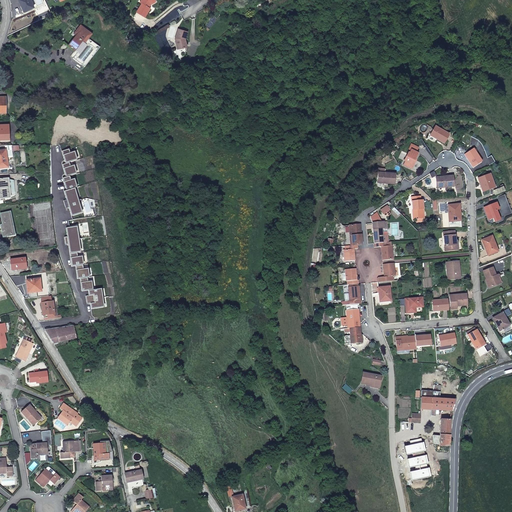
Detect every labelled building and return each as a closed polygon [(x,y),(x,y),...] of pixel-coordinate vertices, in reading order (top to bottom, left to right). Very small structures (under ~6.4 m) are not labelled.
[(30,0),(18,0),(24,11),(33,7),(30,0)] [(154,0),(141,0),(140,1),(142,2),(137,11),(145,16),(150,7),(149,6),(148,6),(150,2),(154,0)] [(77,34),(68,46),(74,52),(85,38),(88,40),(92,35),(80,25),(75,32),(77,34)] [(187,46),(185,38),(187,31),(178,28),(175,38),(177,38),(176,41),(177,48),(187,46)] [(8,126),(0,126),(0,140),(8,141),(8,126)] [(449,135),(435,127),(430,135),(444,144),(449,135)] [(418,148),(411,145),(409,150),(411,151),(409,153),(408,153),(404,161),(406,161),(404,165),(412,169),(416,161),(415,160),(418,154),(416,153),(418,148)] [(5,146),(5,151),(7,161),(13,161),(11,146),(5,146)] [(481,161),(473,149),(464,155),(473,167),(481,161)] [(395,174),(378,173),(377,182),(386,182),(385,184),(395,185),(395,174)] [(489,175),(478,179),(483,192),(494,188),(489,175)] [(435,178),(436,187),(445,186),(445,188),(454,187),(453,176),(435,178)] [(8,179),(0,179),(0,200),(10,198),(8,179)] [(413,219),(422,218),(421,209),(423,209),(422,201),(420,201),(420,197),(411,197),(413,219)] [(496,203),(484,208),(489,220),(493,218),(494,222),(499,220),(496,211),(499,209),(496,203)] [(449,222),(459,221),(458,213),(460,213),(459,205),(448,206),(449,222)] [(10,213),(1,214),(4,229),(2,229),(3,237),(14,235),(10,213)] [(383,222),(373,223),(374,243),(383,243),(383,235),(382,229),(384,229),(383,222)] [(352,246),(358,245),(362,245),(360,225),(350,226),(352,246)] [(454,232),(443,233),(445,247),(446,246),(447,251),(457,249),(457,245),(455,245),(454,232)] [(488,256),(498,252),(492,237),(481,241),(488,256)] [(383,243),(374,243),(375,247),(381,247),(383,260),(393,259),(392,246),(394,246),(393,242),(389,242),(383,243)] [(344,262),(355,260),(354,249),(358,249),(358,245),(352,246),(350,246),(350,250),(343,250),(344,262)] [(25,258),(10,260),(11,271),(26,269),(25,258)] [(460,279),(458,262),(447,263),(448,280),(460,279)] [(393,263),(383,264),(384,277),(378,277),(378,282),(393,281),(392,276),(394,276),(393,263)] [(490,288),(499,284),(496,276),(493,268),(483,271),(490,288)] [(348,285),(359,284),(358,280),(357,280),(356,269),(345,270),(346,281),(347,281),(348,285)] [(40,279),(26,281),(27,289),(29,289),(29,294),(41,292),(40,279)] [(344,301),(344,305),(347,305),(360,303),(359,287),(348,288),(349,301),(344,301)] [(389,287),(378,288),(378,294),(379,293),(380,302),(391,301),(389,287)] [(466,295),(450,296),(451,309),(456,309),(456,306),(467,305),(466,295)] [(422,298),(398,300),(399,306),(406,305),(406,313),(416,313),(415,308),(423,307),(422,298)] [(448,310),(448,300),(432,301),(433,311),(448,310)] [(43,316),(44,320),(61,318),(60,315),(54,316),(53,302),(51,302),(46,303),(41,304),(42,316),(43,316)] [(350,328),(359,327),(359,324),(358,309),(346,310),(348,329),(350,328)] [(493,319),(499,331),(509,325),(502,313),(493,319)] [(84,325),(45,331),(49,338),(52,344),(76,338),(74,331),(84,329),(84,325)] [(362,343),(360,333),(359,327),(350,328),(351,339),(352,339),(352,344),(362,343)] [(467,335),(476,349),(484,344),(476,330),(467,335)] [(438,336),(440,346),(455,344),(454,333),(438,336)] [(415,337),(415,346),(430,345),(430,336),(415,337)] [(396,351),(416,349),(415,346),(415,337),(395,339),(396,351)] [(25,362),(27,358),(26,358),(30,349),(31,349),(33,344),(24,340),(16,358),(25,362)] [(46,372),(29,374),(30,382),(39,381),(39,383),(47,382),(46,372)] [(381,376),(371,374),(363,373),(361,383),(371,385),(372,384),(379,385),(381,376)] [(432,398),(421,398),(420,409),(448,411),(448,414),(451,414),(455,400),(440,399),(432,398)] [(74,426),(80,418),(74,414),(75,412),(63,404),(60,409),(63,411),(58,419),(67,425),(69,422),(74,426)] [(32,425),(39,419),(33,413),(35,412),(29,405),(21,411),(32,425)] [(419,423),(420,414),(412,414),(411,423),(419,423)] [(451,418),(446,417),(446,420),(440,420),(439,435),(439,446),(449,446),(451,418)] [(435,449),(439,446),(439,435),(425,434),(424,449),(427,449),(432,449),(435,449)] [(80,440),(63,442),(64,452),(60,453),(61,458),(70,457),(69,452),(76,452),(81,451),(80,440)] [(47,443),(36,444),(36,449),(31,449),(31,459),(37,459),(37,455),(47,454),(47,443)] [(105,443),(93,444),(93,455),(99,454),(99,460),(109,459),(108,454),(105,454),(105,443)] [(0,459),(0,473),(7,473),(7,477),(13,476),(12,468),(6,468),(6,459),(0,459)] [(136,471),(125,474),(127,482),(130,481),(142,479),(143,479),(141,470),(140,470),(140,467),(136,468),(136,471)] [(45,469),(36,480),(44,487),(50,480),(54,484),(60,477),(56,474),(53,476),(45,469)] [(101,476),(101,482),(96,482),(96,491),(113,490),(112,475),(101,476)] [(79,494),(73,501),(77,505),(71,511),(84,511),(89,507),(81,500),(83,498),(79,494)] [(245,509),(242,495),(232,497),(235,511),(245,509)]
